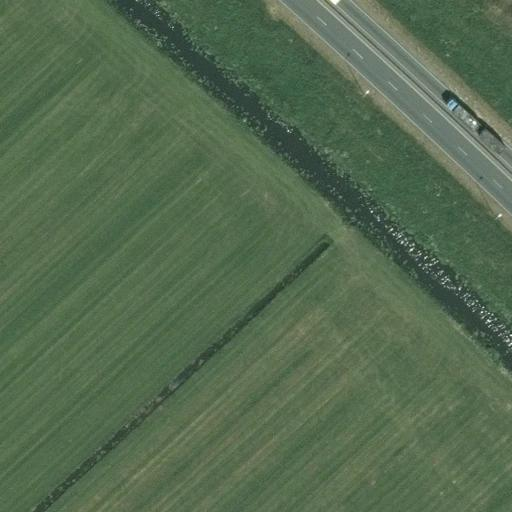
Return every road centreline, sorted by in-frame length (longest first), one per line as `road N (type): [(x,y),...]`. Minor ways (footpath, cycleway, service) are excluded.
road 1 (trunk): [(296,0),(511,202)]
road 2 (trunk): [(511,166),(333,0)]
